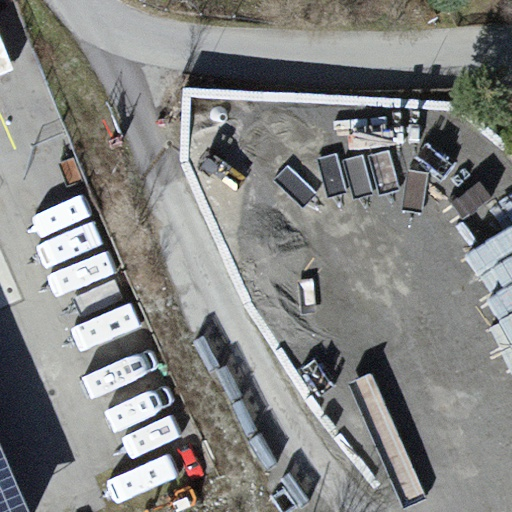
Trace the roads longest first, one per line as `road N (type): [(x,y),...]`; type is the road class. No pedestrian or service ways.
road 1 (unknown): [(141,40),(140,121),(149,149),(264,384),(320,472),(361,511)]
road 2 (residential): [(511,54),(298,67),(141,40),(68,0)]
